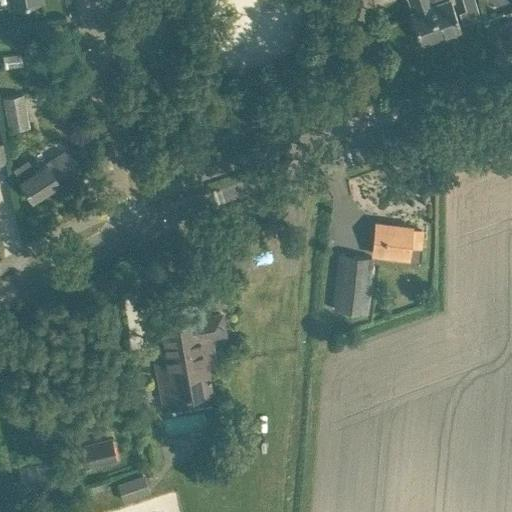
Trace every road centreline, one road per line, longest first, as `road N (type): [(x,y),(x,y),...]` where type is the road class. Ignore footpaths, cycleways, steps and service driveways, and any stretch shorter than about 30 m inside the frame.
road 1 (tertiary): [(126,233),(384,139)]
road 2 (residential): [(126,233),(91,0)]
road 3 (tertiary): [(0,298),(126,233)]
road 4 (residential): [(384,139),(357,0)]
road 5 (tertiary): [(384,139),(511,97)]
